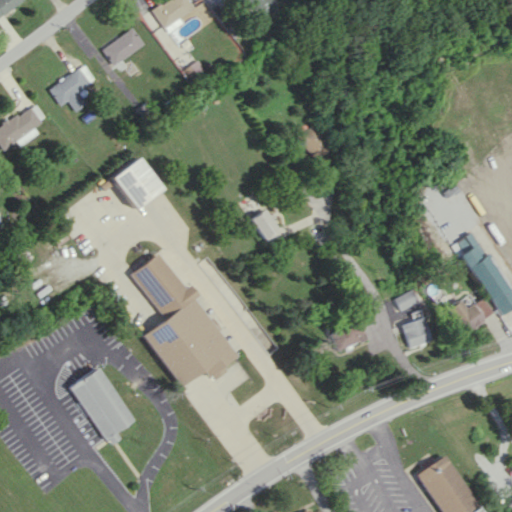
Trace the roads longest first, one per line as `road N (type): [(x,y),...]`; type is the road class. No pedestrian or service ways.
road 1 (primary): [(511,361),(329,436),(208,511)]
road 2 (residential): [(329,436),(154,225)]
road 3 (residential): [(138,511),(23,362)]
